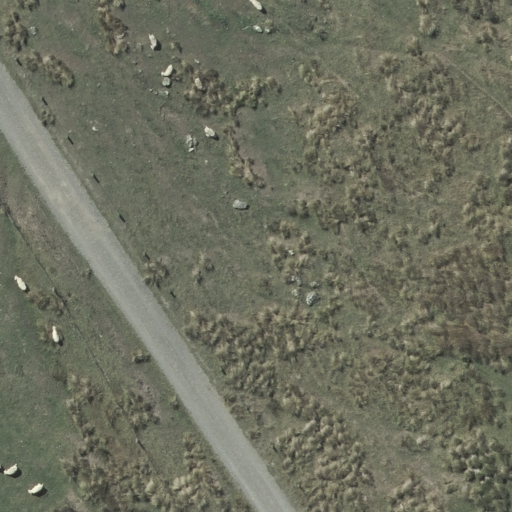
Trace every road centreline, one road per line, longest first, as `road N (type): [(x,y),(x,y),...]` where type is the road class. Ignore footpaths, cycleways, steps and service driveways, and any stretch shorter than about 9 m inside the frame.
road 1 (track): [(0,84),(276,511)]
road 2 (track): [(153,511),(41,256),(11,102)]
